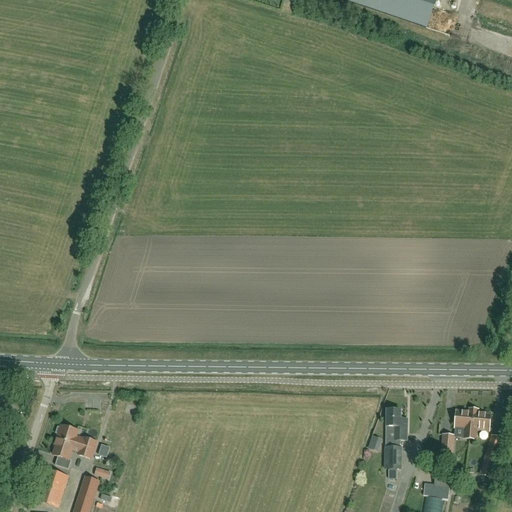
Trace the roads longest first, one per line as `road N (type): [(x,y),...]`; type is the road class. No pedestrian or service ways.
road 1 (secondary): [(511,372),(68,366)]
road 2 (unclassified): [(68,366),(75,314),(181,0)]
road 3 (unclassified): [(10,511),(54,365)]
